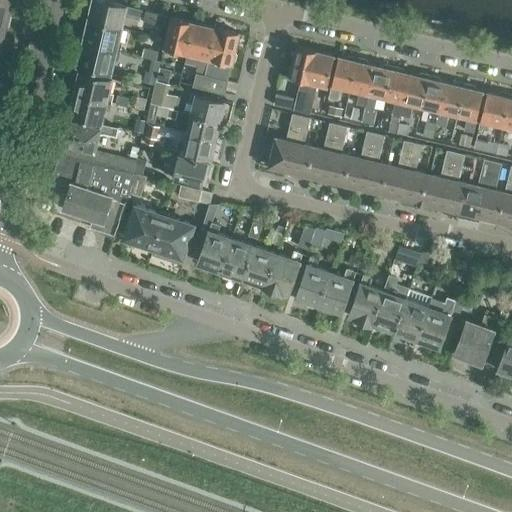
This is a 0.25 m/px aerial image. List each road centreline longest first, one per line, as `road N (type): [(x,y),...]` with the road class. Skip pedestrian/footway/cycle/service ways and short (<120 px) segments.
road 1 (primary): [(14,352),(43,355),(479,511)]
road 2 (residential): [(277,10),(243,185),(413,230),(511,244)]
road 3 (primary): [(511,471),(289,390),(123,347)]
road 4 (residential): [(511,425),(229,326)]
road 5 (residential): [(511,65),(277,10)]
road 6 (unclassified): [(0,199),(54,0)]
road 7 (residential): [(229,326),(59,267)]
